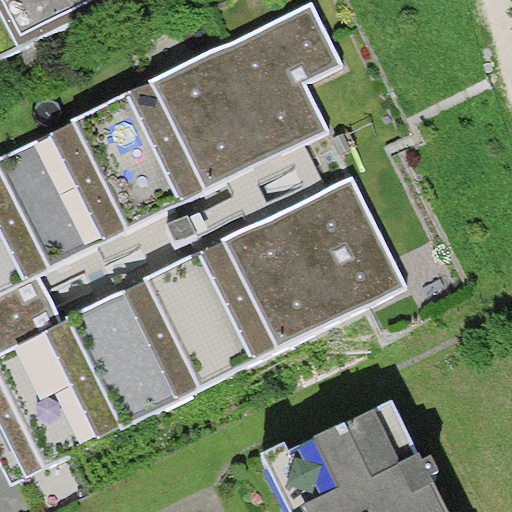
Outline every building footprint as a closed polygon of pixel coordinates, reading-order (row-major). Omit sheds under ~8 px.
[(0,0),(0,57),(110,0),(0,0)] [(346,71),(313,5),(0,162),(0,323),(51,298),(42,280),(334,134),(311,88),(346,71)] [(406,288),(350,179),(64,323),(51,298),(0,323),(0,458),(13,485),(406,288)] [(188,220),(168,230),(177,248),(197,239),(188,220)] [(445,511),(393,407),(294,457),(288,445),(263,457),(290,511),(445,511)]
